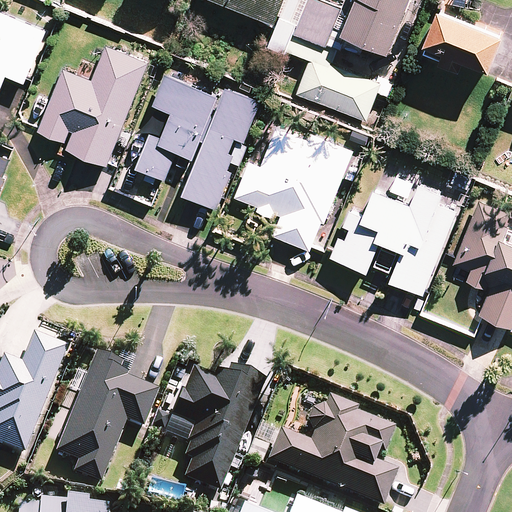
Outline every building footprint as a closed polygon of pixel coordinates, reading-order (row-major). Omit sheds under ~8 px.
[(224,0),(275,20),(283,0),(224,0)] [(342,0),(340,5),(336,3),(327,0),(285,0),(270,41),(311,57),(298,91),(367,117),(375,95),(384,98),(390,82),(332,60),(337,46),(344,48),(350,32),(390,46),(407,0),(342,0)] [(441,0),(439,6),(423,47),(441,54),(438,61),(459,69),(464,56),(488,66),(502,31),(463,16),(469,0),(441,0)] [(29,79),(50,28),(0,7),(0,93),(1,94),(10,72),(29,79)] [(109,163),(151,60),(107,43),(93,78),(64,66),(40,127),(39,129),(66,139),(71,128),(74,129),(67,146),(109,163)] [(145,128),(151,130),(138,165),(166,176),(178,147),(198,155),(224,91),(167,69),(155,102),(145,128)] [(224,91),(198,155),(184,191),(218,204),(232,167),(230,166),(235,151),(231,149),(236,136),(246,140),(262,98),(227,84),(224,91)] [(373,132),(354,124),(348,138),(367,146),(373,132)] [(273,215),(275,211),(282,214),(274,232),(312,248),(314,244),(325,249),(337,221),(326,216),(343,175),(352,179),(363,153),(353,149),(313,132),(310,138),(278,125),(262,164),(251,159),(236,194),(258,204),(256,208),(273,215)] [(345,236),(340,234),(332,253),(369,268),(372,260),(379,263),(375,275),(384,278),(388,267),(394,269),(391,277),(426,291),(459,209),(439,201),(444,188),(420,179),(411,201),(375,187),(364,213),(351,208),(345,223),(349,225),(345,236)] [(511,227),(509,226),(511,218),(511,207),(481,195),(454,262),(471,268),(468,277),(490,286),(480,311),(511,323),(511,324),(510,329),(511,330),(511,227)] [(0,443),(23,453),(66,346),(33,333),(21,363),(3,355),(1,361),(0,362),(0,443)] [(121,363),(95,352),(55,453),(77,461),(72,473),(100,484),(125,421),(142,428),(157,389),(126,377),(127,373),(119,369),(121,363)] [(183,478),(219,492),(264,379),(229,365),(226,374),(215,370),(213,376),(196,369),(193,368),(184,392),(181,391),(171,415),(193,424),(186,442),(189,443),(183,456),(190,459),(183,478)] [(279,429),(266,461),(381,507),(396,470),(373,461),(377,452),(382,455),(393,428),(355,412),(357,407),(327,395),(323,405),(321,404),(311,409),(306,420),(310,431),(312,432),(309,441),(279,429)] [(107,511),(108,504),(87,503),(87,498),(61,496),(60,499),(39,498),(37,511),(107,511)] [(259,511),(242,505),(238,511),(348,511),(342,509),(340,511),(332,511),(294,496),(287,511),(259,511)]
